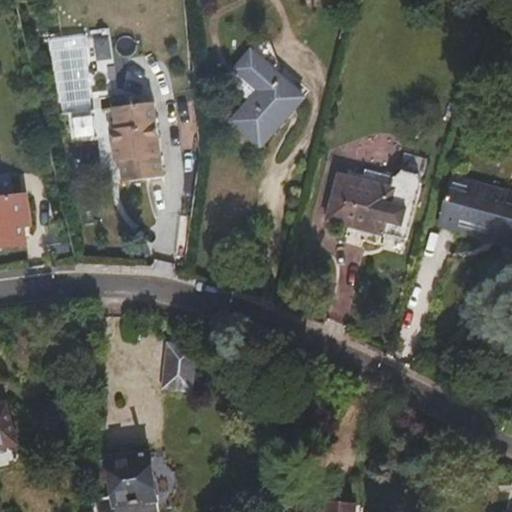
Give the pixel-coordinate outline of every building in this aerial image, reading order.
[(350,15),(354,2),(347,0),(335,0),(333,11),(350,15)] [(55,39),(57,112),(93,111),(92,77),(100,77),(98,37),(55,39)] [(259,147),(303,98),(277,76),(253,53),(236,70),(260,91),(231,123),(259,147)] [(163,176),(154,102),(94,109),(101,168),(122,165),(123,182),(163,176)] [(391,190),(395,180),(364,172),(361,183),(391,190)] [(408,241),(423,186),(419,178),(403,174),(395,180),(391,190),(361,183),(340,178),(329,221),(348,226),(380,234),(408,241)] [(511,195),(453,179),(440,225),(486,238),(487,234),(511,239),(511,195)] [(0,248),(24,246),(21,226),(28,225),(24,197),(0,199),(0,248)] [(377,245),(380,234),(348,226),(345,237),(377,245)] [(195,400),(196,353),(166,353),(165,399),(195,400)] [(0,442),(16,438),(6,403),(0,404),(0,442)] [(132,455),(130,446),(118,448),(119,456),(132,455)] [(161,511),(160,496),(156,496),(151,452),(132,455),(119,456),(110,458),(115,500),(96,502),(97,511),(161,511)] [(345,511),(347,498),(296,494),(294,511),(345,511)]
